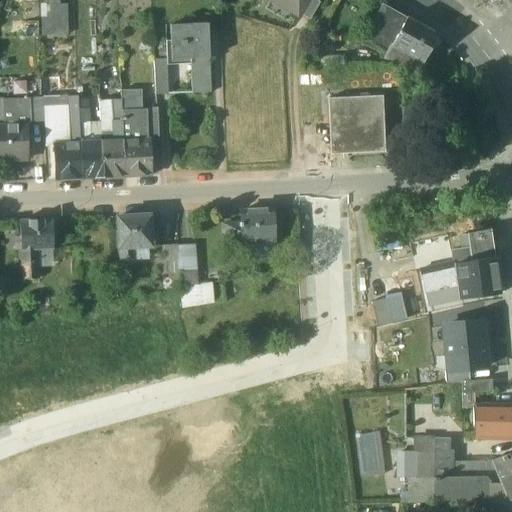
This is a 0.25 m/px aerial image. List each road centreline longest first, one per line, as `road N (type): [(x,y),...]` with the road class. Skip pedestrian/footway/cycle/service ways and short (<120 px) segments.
road 1 (residential): [(323,183),(335,356),(121,407),(0,453)]
road 2 (residential): [(323,183),(0,199)]
road 3 (residential): [(511,171),(323,183)]
